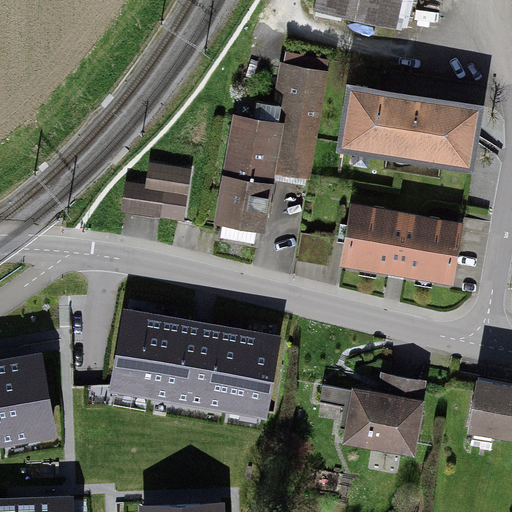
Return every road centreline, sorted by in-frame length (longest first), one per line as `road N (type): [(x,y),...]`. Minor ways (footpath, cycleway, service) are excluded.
road 1 (residential): [(511,351),(74,252)]
road 2 (unknown): [(494,40),(299,34),(279,0)]
